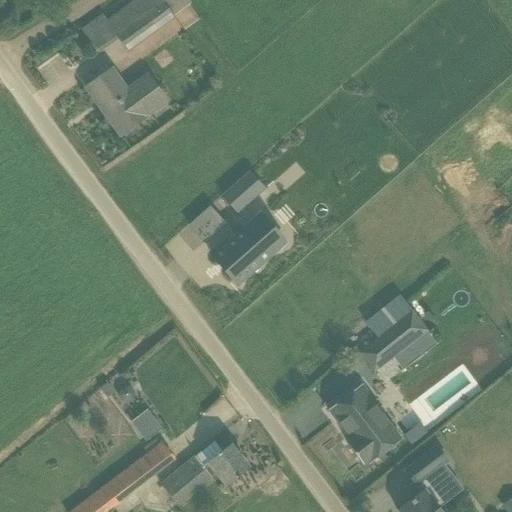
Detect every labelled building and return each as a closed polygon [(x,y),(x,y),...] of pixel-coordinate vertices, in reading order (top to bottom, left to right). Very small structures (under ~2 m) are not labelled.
[(161,0),(138,0),(107,23),(128,52),(175,18),(162,1),(161,0)] [(120,137),(168,102),(147,74),(127,88),(113,69),(86,89),(120,137)] [(221,196),(237,215),(265,190),(249,172),(221,196)] [(249,229),(213,260),(237,288),(282,250),(270,235),(261,243),(249,229)] [(412,310),(376,338),(393,360),(428,331),(412,310)] [(352,442),(347,446),(363,466),(367,462),(369,465),(401,441),(388,423),(385,426),(373,410),(377,406),(361,385),(328,411),(352,442)] [(147,408),(131,421),(147,441),(163,429),(147,408)] [(403,437),(411,446),(426,434),(419,424),(403,437)] [(222,452),(214,442),(159,485),(178,509),(217,479),(224,489),(249,469),(230,446),(222,452)] [(108,511),(173,462),(159,444),(71,511),(108,511)] [(423,492),(397,511),(440,511),(437,509),(461,491),(443,466),(448,463),(436,447),(405,471),(416,487),(418,485),(423,492)] [(511,511),(511,499),(503,506),(507,511),(511,511)]
